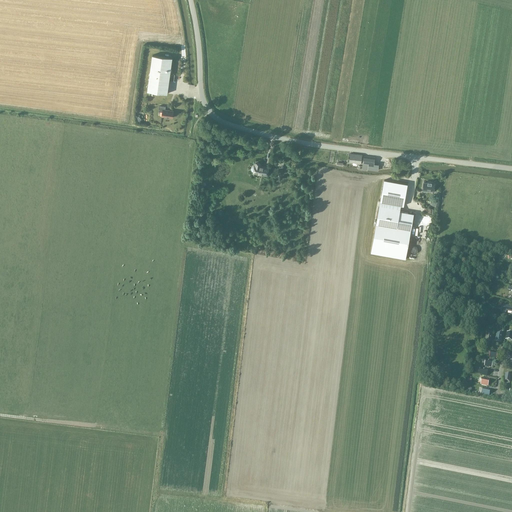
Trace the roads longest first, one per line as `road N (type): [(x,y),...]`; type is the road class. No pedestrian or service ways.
road 1 (tertiary): [(511,168),(302,143),(214,117),(202,99),(189,0)]
road 2 (track): [(151,431),(0,414)]
